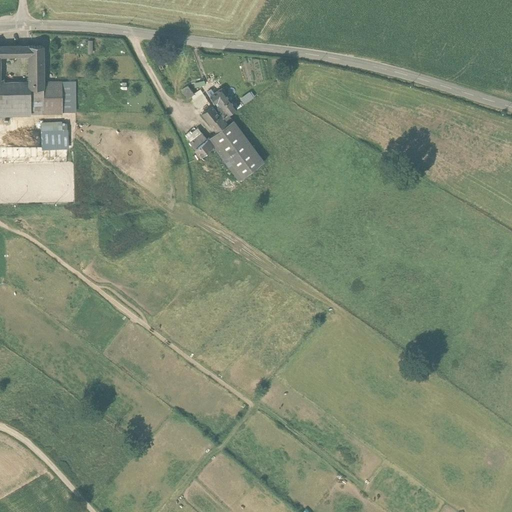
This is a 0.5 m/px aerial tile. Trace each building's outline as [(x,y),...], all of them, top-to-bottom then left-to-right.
[(28,83),(0,83),(0,55),(28,55),(28,45),(0,45),(0,112),(43,112),(43,99),(29,99),(28,83)] [(43,83),(42,45),(28,45),(28,55),(28,83),(29,99),(43,99),(43,96),(43,83)] [(61,96),(61,82),(43,83),(43,96),(61,96)] [(206,104),(191,84),(190,85),(188,86),(187,85),(187,86),(193,95),(194,95),(194,96),(202,107),(206,104)] [(193,95),(187,86),(182,90),(188,99),(193,95)] [(236,108),(221,89),(210,97),(213,104),(214,103),(217,106),(217,105),(219,104),(227,115),(236,108)] [(245,104),(256,97),(252,91),(241,97),(245,104)] [(62,112),(61,96),(43,96),(43,99),(43,112),(62,112)] [(219,104),(217,105),(219,107),(214,111),(219,117),(220,116),(222,119),(227,116),(227,115),(219,104)] [(214,111),(211,107),(202,114),(210,124),(219,117),(214,111)] [(219,117),(210,124),(216,132),(226,124),(224,121),(228,118),(227,116),(222,119),(220,116),(219,117)] [(43,121),(44,146),(71,145),(70,120),(43,121)] [(233,120),(226,124),(216,132),(207,139),(226,165),(228,164),(239,180),(264,162),(233,120)] [(206,139),(201,133),(189,142),(200,156),(212,147),(206,139)] [(212,147),(200,156),(214,174),(226,165),(212,147)]
